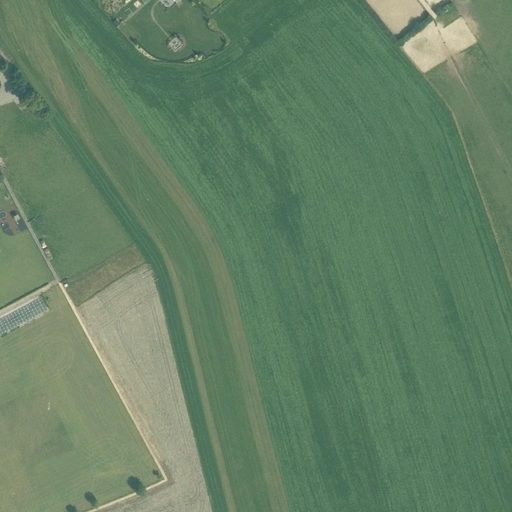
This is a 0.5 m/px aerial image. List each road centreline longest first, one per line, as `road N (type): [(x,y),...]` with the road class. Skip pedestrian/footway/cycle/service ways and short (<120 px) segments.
road 1 (track): [(54,511),(140,464),(120,412),(103,410),(0,465)]
road 2 (unknown): [(95,0),(137,46),(157,54),(206,44),(215,26)]
